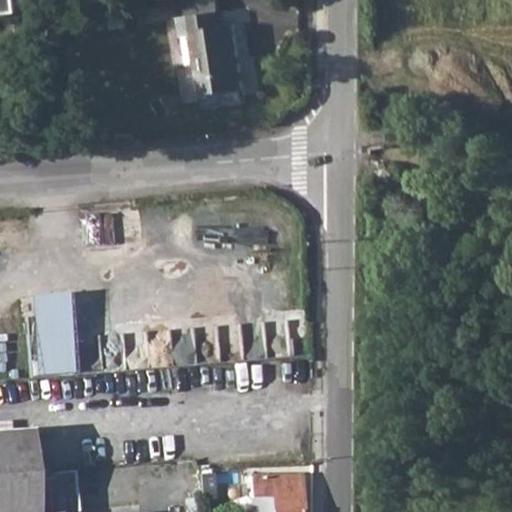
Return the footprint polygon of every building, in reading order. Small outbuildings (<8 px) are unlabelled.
[(218,0),(190,0),(191,14),(220,11),(218,0)] [(220,11),(180,15),(180,29),(192,28),(198,93),(241,88),(235,23),(225,24),(224,11),(220,11)] [(41,379),(84,376),(79,296),(36,299),(41,379)] [(73,511),(70,472),(52,473),(51,470),(25,473),(22,433),(0,434),(0,511),(73,511)] [(249,477),(249,498),(272,498),(272,511),(296,511),(297,476),(249,477)] [(272,511),(272,498),(249,498),(249,511),(272,511)]
